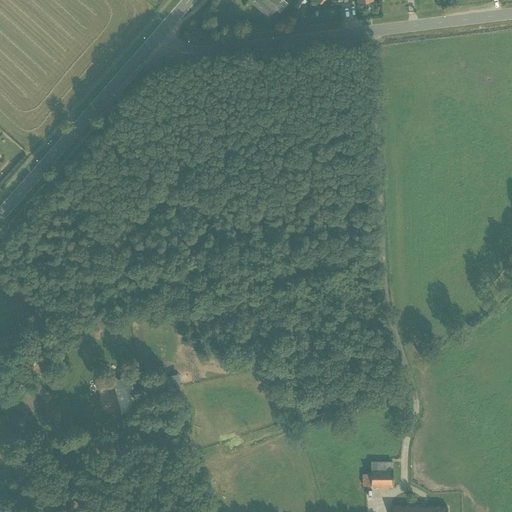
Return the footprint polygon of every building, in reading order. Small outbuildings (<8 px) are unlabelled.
[(269,18),(285,1),(283,0),(249,0),(250,0),(269,18)] [(146,395),(181,387),(178,374),(143,381),(146,395)] [(10,382),(0,392),(0,407),(1,408),(18,389),(10,382)] [(81,443),(71,443),(70,463),(81,463),(81,443)] [(364,464),(363,484),(396,485),(397,465),(364,464)] [(30,480),(20,480),(18,504),(28,505),(30,480)]
